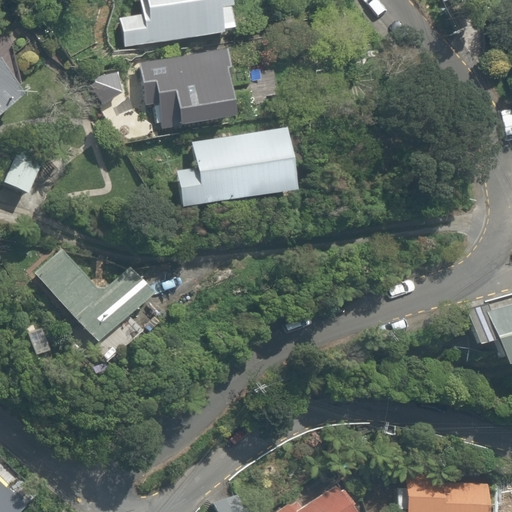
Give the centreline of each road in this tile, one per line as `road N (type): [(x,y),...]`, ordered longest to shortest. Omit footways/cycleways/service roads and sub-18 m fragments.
road 1 (residential): [(102,507),(269,355),(488,265)]
road 2 (residential): [(150,511),(308,418),(426,419),(511,442)]
road 3 (residential): [(488,265),(508,210),(492,132),(481,103),(392,0)]
road 4 (residential): [(0,427),(102,507)]
